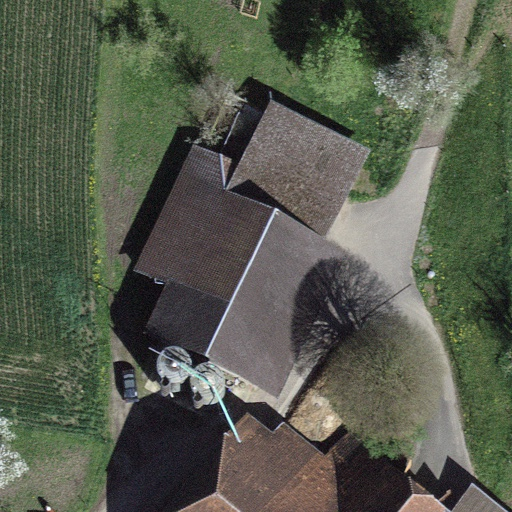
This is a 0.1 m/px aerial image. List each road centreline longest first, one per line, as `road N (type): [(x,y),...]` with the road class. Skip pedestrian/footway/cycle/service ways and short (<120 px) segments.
road 1 (track): [(163,476),(285,381),(377,266),(436,131),(470,0)]
road 2 (track): [(377,266),(435,374),(442,484)]
